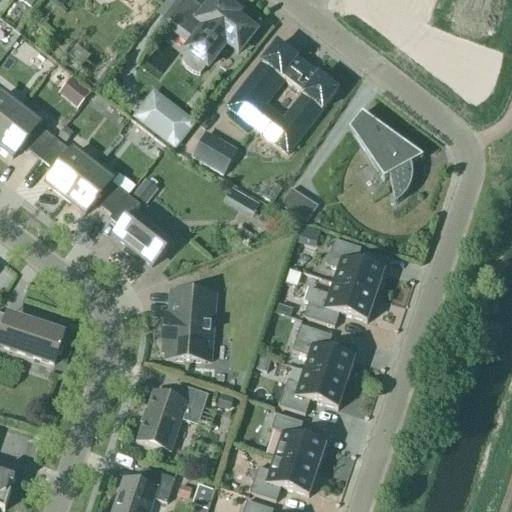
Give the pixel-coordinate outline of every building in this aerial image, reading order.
[(18,0),(31,9),(38,0),(18,0)] [(206,14),(189,0),(184,0),(164,26),(191,47),(186,54),(188,55),(182,63),(183,67),(186,70),(192,75),(195,76),(199,77),(206,69),(207,70),(226,46),(238,56),(254,35),(235,20),(237,17),(217,1),(206,14)] [(511,0),(452,0),(444,25),(500,44),(511,6),(511,0)] [(227,111),(287,157),(336,94),(317,80),(316,81),(294,64),(295,62),(276,48),(227,111)] [(85,91),(78,86),(71,80),(64,88),(83,104),(90,96),(85,91)] [(175,154),(197,126),(153,92),(132,120),(175,154)] [(0,137),(19,114),(0,99),(0,137)] [(39,163),(55,142),(19,114),(0,137),(0,152),(13,162),(22,149),(39,163)] [(412,181),(412,179),(412,177),(412,173),(411,170),(410,168),(422,162),(362,115),(350,131),(383,183),(389,180),(394,207),(395,207),(398,205),(402,202),(405,198),(407,195),(408,192),(409,190),(410,188),(411,186),(411,184),(412,181)] [(69,134),(68,133),(65,130),(57,140),(65,146),(72,136),(69,134)] [(223,179),(235,158),(204,140),(192,161),(223,179)] [(66,203),(91,171),(55,142),(39,163),(57,176),(47,189),(66,203)] [(112,219),(128,199),(91,171),(66,203),(85,219),(95,206),(112,219)] [(146,208),(158,192),(145,182),(132,198),(146,208)] [(238,196),(231,192),(223,206),(236,214),(240,207),(255,215),(259,208),(238,196)] [(307,226),(318,209),(291,192),(280,209),(307,226)] [(128,199),(112,219),(112,220),(110,222),(122,232),(114,241),(128,252),(125,256),(135,264),(138,260),(152,270),(169,248),(133,220),(141,209),(128,199)] [(332,286),(375,301),(384,276),(356,266),(361,252),(334,243),(325,269),(337,272),(332,286)] [(367,326),(375,301),(332,286),(328,298),(308,291),(304,305),(308,306),(303,321),(334,331),(339,317),(367,326)] [(209,366),(215,299),(171,295),(169,317),(165,317),(162,355),(166,356),(165,362),(209,366)] [(286,310),(282,309),(278,308),(276,314),(289,319),(292,312),(286,310)] [(13,321),(3,350),(53,367),(57,356),(60,357),(63,350),(60,349),(63,338),(13,321)] [(303,374),(346,388),(354,363),(326,354),(331,339),(300,329),(291,354),(307,360),(303,374)] [(264,363),(262,362),(258,361),(254,372),(266,376),(270,365),(264,363)] [(337,413),(346,388),(303,374),(298,388),(286,384),(278,409),(305,418),(309,404),(337,413)] [(197,429),(207,398),(177,388),(173,401),(154,395),(148,413),(145,412),(141,425),(143,426),(137,444),(169,455),(180,423),(197,429)] [(229,400),(226,399),(220,398),(216,410),(229,414),(233,402),(229,400)] [(273,461),(316,475),(325,450),(297,441),(302,426),(275,417),(270,432),(282,436),(273,461)] [(238,470),(243,456),(230,452),(225,466),(238,470)] [(308,500),(316,475),(273,461),(269,475),(257,471),(249,497),(275,506),(280,491),(308,500)] [(166,507),(175,482),(143,472),(138,487),(125,482),(114,511),(148,511),(152,502),(166,507)] [(0,511),(4,511),(14,483),(0,478),(0,511)] [(201,511),(207,511),(214,493),(198,487),(191,508),(201,511)] [(188,491),(184,490),(180,488),(176,499),(188,503),(192,492),(188,491)]
